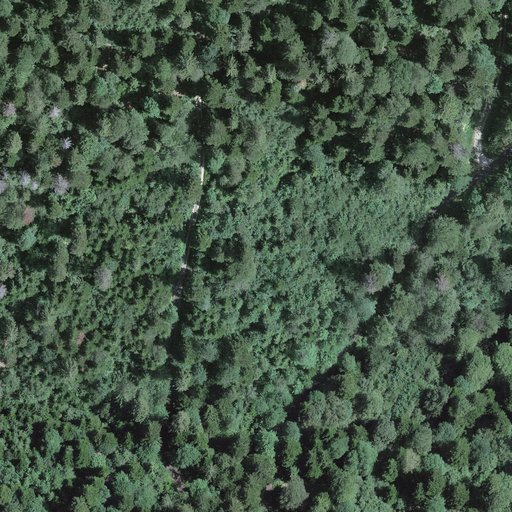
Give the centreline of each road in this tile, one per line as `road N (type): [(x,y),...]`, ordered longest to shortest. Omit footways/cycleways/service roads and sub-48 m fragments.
road 1 (track): [(206,0),(198,65),(201,182),(167,417),(189,511)]
road 2 (track): [(264,511),(288,421),(437,209),(511,150)]
